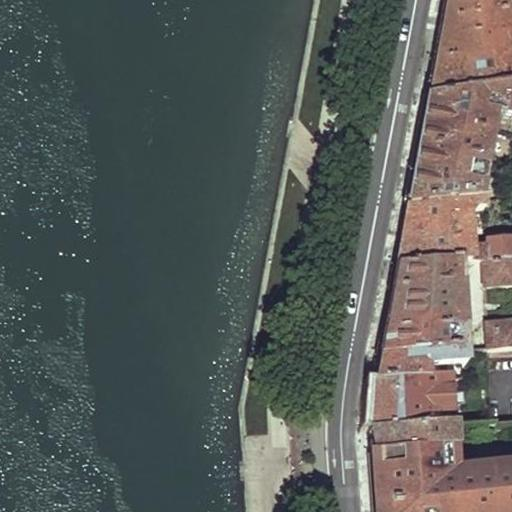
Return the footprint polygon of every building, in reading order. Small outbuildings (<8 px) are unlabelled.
[(511,49),(495,0),(442,0),(423,104),(511,92),(511,49)] [(511,92),(423,104),(412,160),(402,213),(474,205),(487,133),(501,133),(502,127),(511,128),(511,130),(511,92)] [(478,212),(478,205),(474,205),(402,213),(396,244),(390,273),(477,265),(511,262),(510,242),(483,244),(482,253),(465,254),(462,215),(478,212)] [(511,263),(511,262),(477,265),(479,293),(482,292),(511,287),(511,263)] [(374,362),(462,355),(483,354),(481,330),(484,330),(482,292),(479,293),(477,265),(390,273),(382,318),(374,362)] [(484,354),(511,351),(511,327),(484,330),(481,330),(483,354),(484,354)] [(462,355),(374,362),(372,376),(370,387),(446,380),(447,382),(453,382),(457,382),(457,368),(463,367),(462,355)] [(366,435),(451,429),(447,382),(446,380),(370,387),(368,411),(366,435)] [(366,435),(370,459),(453,454),(451,429),(366,435)] [(511,511),(511,469),(455,475),(453,454),(370,459),(367,459),(370,500),(371,511),(511,511)]
